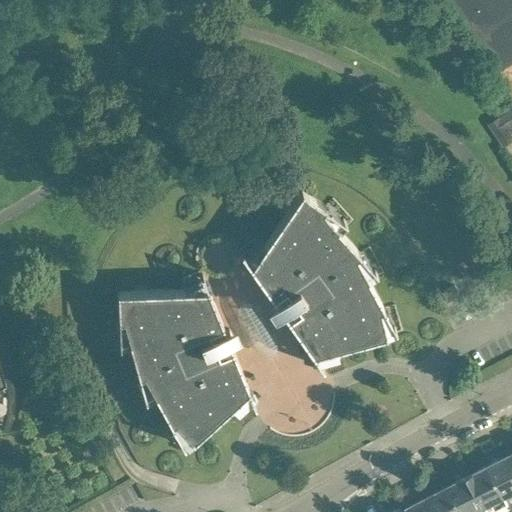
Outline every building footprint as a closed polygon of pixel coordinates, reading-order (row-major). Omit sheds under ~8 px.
[(511,0),(449,0),(474,39),(473,39),(496,73),(511,62),(511,0)] [(511,124),(511,109),(489,125),(503,145),(511,139),(511,135),(507,128),(511,124)] [(368,280),(356,257),(360,253),(359,252),(340,231),(322,211),(325,207),(324,206),(302,190),(283,217),(275,229),(274,230),(266,242),(250,266),(260,280),(273,298),(279,293),(282,297),(272,304),(279,314),(295,303),(299,309),(287,318),(303,340),(313,354),(341,347),(386,334),(379,311),(384,308),(383,307),(368,280)] [(460,294),(454,285),(441,292),(442,294),(446,302),(460,294)] [(242,373),(232,348),(218,354),(215,347),(233,340),(229,328),(217,333),(215,328),(223,325),(215,304),(208,288),(179,289),(164,290),(149,290),(117,292),(118,319),(118,320),(123,320),(131,346),(138,373),(138,374),(135,375),(139,383),(141,387),(145,398),(147,397),(148,399),(156,395),(171,424),(176,421),(193,440),(228,409),(249,389),(242,373)] [(0,421),(4,420),(3,422),(4,422),(6,418),(7,413),(12,411),(11,396),(9,396),(10,391),(10,386),(10,382),(9,379),(9,374),(8,369),(7,365),(6,361),(5,357),(2,350),(0,345),(0,344),(0,421)] [(511,463),(508,455),(488,465),(507,504),(510,510),(511,509),(511,463)] [(507,504),(488,465),(468,476),(484,507),(491,503),(495,510),(507,504)] [(468,476),(448,486),(461,511),(486,511),(484,507),(468,476)] [(461,511),(448,486),(428,496),(435,511),(461,511)] [(435,511),(428,496),(407,506),(410,511),(435,511)]
